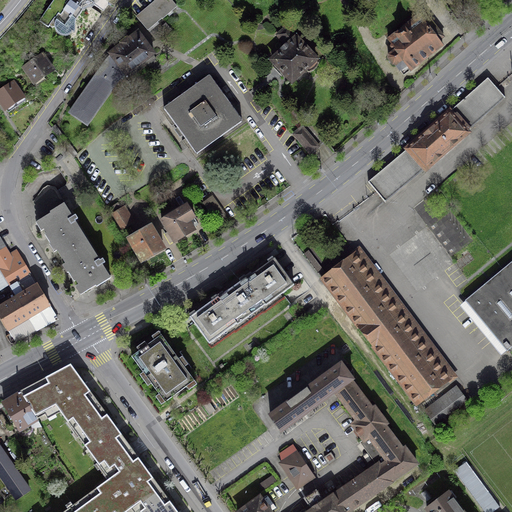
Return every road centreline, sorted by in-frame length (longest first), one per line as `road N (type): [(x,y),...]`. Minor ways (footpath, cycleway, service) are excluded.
road 1 (primary): [(511,26),(285,216),(83,335)]
road 2 (residential): [(83,335),(14,225),(9,184),(25,142),(128,0)]
road 3 (residential): [(83,335),(213,511)]
